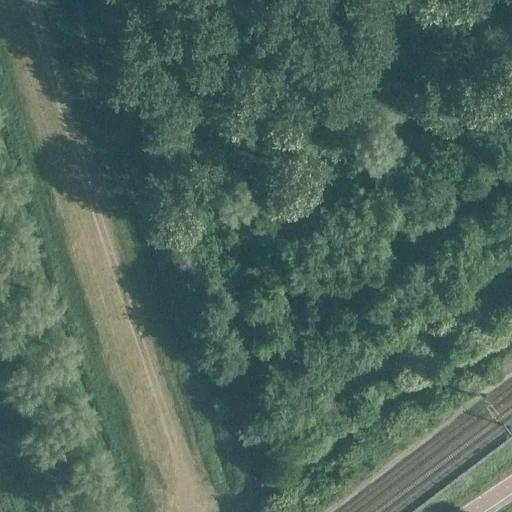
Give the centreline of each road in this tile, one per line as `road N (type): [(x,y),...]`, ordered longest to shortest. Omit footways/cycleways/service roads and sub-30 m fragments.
road 1 (track): [(29,0),(192,484),(190,511)]
road 2 (track): [(223,511),(434,374),(511,341)]
